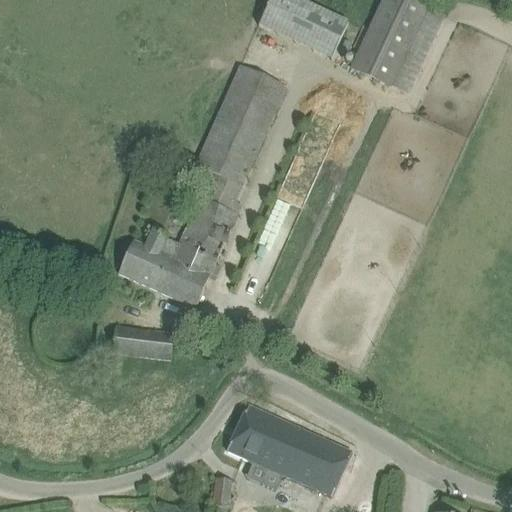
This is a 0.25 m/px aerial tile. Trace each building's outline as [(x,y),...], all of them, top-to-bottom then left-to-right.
[(333,60),(350,24),(296,0),(272,0),(260,27),(333,60)] [(445,18),(407,0),(385,0),(353,71),(408,97),(445,18)] [(133,246),(127,257),(119,275),(196,311),(239,219),(230,215),(287,90),(240,69),(191,177),(210,185),(202,200),(203,200),(178,246),(168,242),(154,235),(146,252),(133,246)] [(132,173),(133,173),(152,179),(162,146),(142,140),(132,173)] [(174,337),(116,330),(113,356),(171,363),(174,337)] [(250,408),(229,453),(247,462),(265,470),(282,478),(288,480),(332,500),(333,498),(339,484),(344,473),(352,455),(250,408)] [(229,511),(234,483),(219,481),(214,511),(229,511)]
